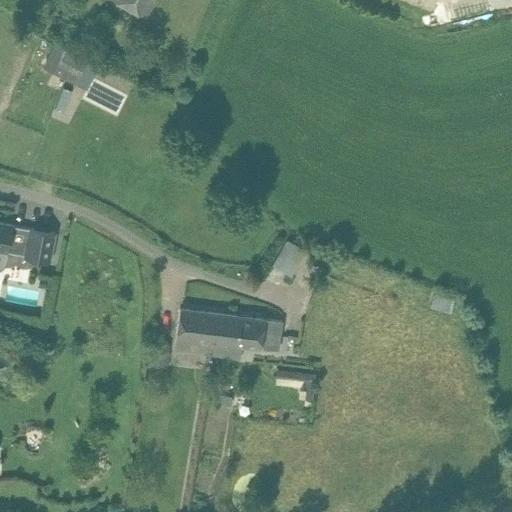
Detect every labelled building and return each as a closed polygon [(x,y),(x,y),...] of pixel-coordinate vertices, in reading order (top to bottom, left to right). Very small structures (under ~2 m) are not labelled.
[(116,0),(125,5),(146,17),(155,0),(116,0)] [(82,69),(59,57),(53,70),(76,82),(82,69)] [(30,228),(17,225),(17,224),(0,220),(0,250),(8,252),(8,250),(24,253),(23,256),(49,261),(55,232),(30,227),(30,228)] [(305,248),(287,239),(273,264),(289,273),(305,248)] [(207,310),(180,306),(174,352),(204,356),(201,378),(208,379),(212,345),(203,343),(207,310)] [(281,320),(207,310),(203,343),(212,345),(208,379),(211,380),(215,354),(239,358),(240,348),(277,353),(281,320)] [(153,340),(149,366),(151,366),(150,372),(165,375),(170,343),(153,340)]
